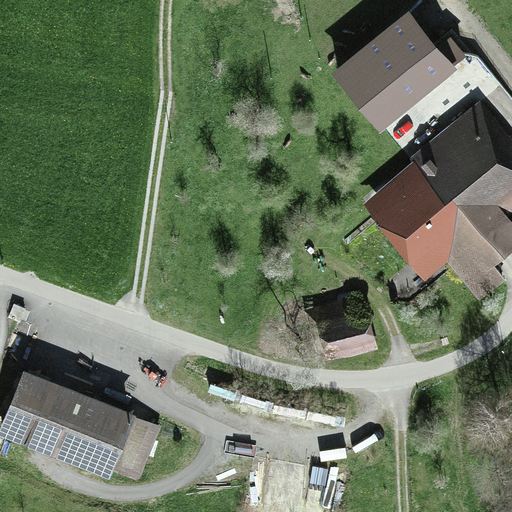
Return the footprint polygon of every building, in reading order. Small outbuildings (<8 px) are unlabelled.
[(448,59),(409,10),(342,64),(382,113),(448,59)] [(496,282),(483,267),(511,242),(511,230),(502,219),(511,210),(511,140),(480,101),(425,147),(438,162),(385,205),(425,256),(439,244),(480,296),(496,282)] [(358,294),(305,309),(316,351),(371,338),(358,294)] [(14,304),(9,316),(20,321),(25,308),(14,304)] [(27,373),(5,428),(107,469),(129,413),(27,373)]
